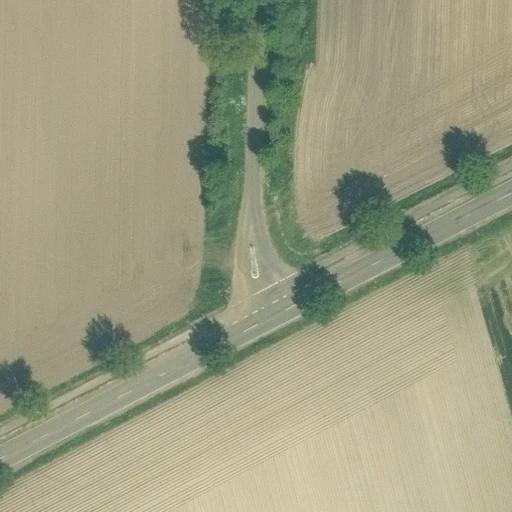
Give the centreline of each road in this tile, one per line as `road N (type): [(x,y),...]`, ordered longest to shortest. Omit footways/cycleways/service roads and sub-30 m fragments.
road 1 (unclassified): [(268,321),(249,225),(253,0)]
road 2 (tertiary): [(0,460),(268,321)]
road 3 (tertiary): [(268,321),(511,194)]
